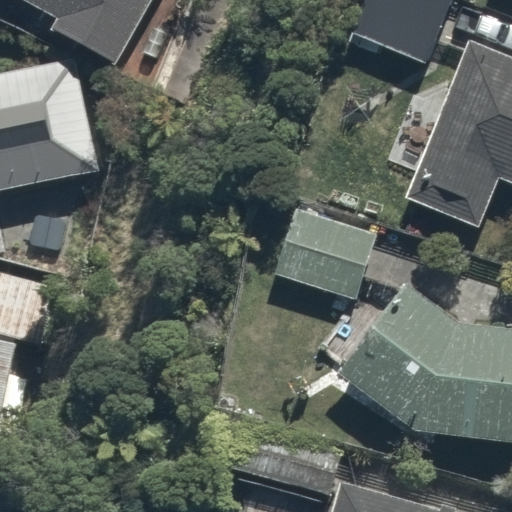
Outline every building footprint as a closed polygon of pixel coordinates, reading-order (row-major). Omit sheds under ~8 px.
[(3,0),(107,66),(149,0),(3,0)] [(461,0),(368,0),(354,38),(435,69),(461,0)] [(511,55),(473,38),(403,197),(483,233),(505,184),(511,187),(511,55)] [(0,82),(0,262),(26,270),(55,171),(110,153),(80,57),(0,82)] [(386,226),(295,197),(268,282),(359,310),(386,226)] [(0,443),(8,445),(38,275),(0,268),(0,443)] [(511,327),(480,322),(408,281),(331,367),(407,425),(511,441),(511,327)] [(250,419),(234,464),(333,499),(327,511),(460,511),(353,474),(358,457),(250,419)]
